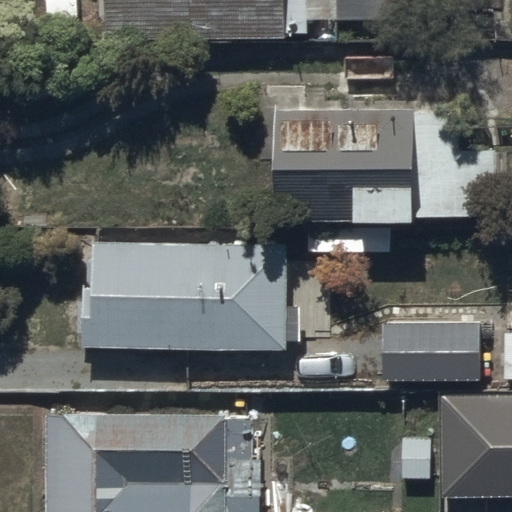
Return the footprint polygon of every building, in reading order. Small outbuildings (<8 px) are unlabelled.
[(104,0),(105,34),(286,31),(285,0),(104,0)] [(511,117),(511,67),(472,67),(471,117),(511,117)] [(413,103),(274,103),(274,210),(496,207),(495,142),(459,142),(459,105),(413,105),(413,103)] [(84,341),(287,338),(285,236),(83,239),(84,341)] [(480,321),(385,322),(385,380),(480,380),(480,321)] [(511,396),(440,397),(441,494),(511,493),(511,396)] [(49,511),(257,511),(256,406),(48,410),(49,511)]
